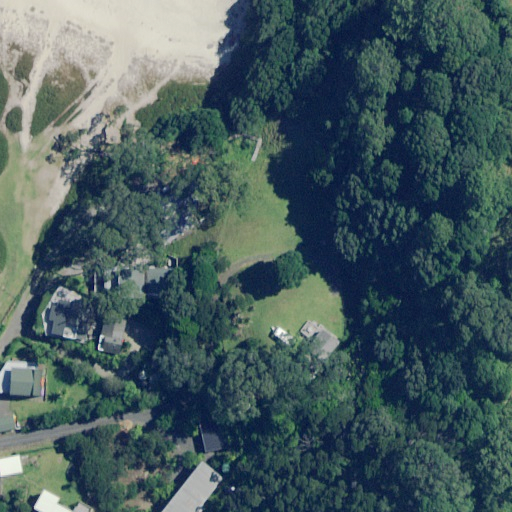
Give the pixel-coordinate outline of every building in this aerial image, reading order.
[(177,258),(148,256),(148,268),(125,267),(124,298),(175,300),(177,258)] [(61,337),(64,323),(81,326),(86,302),(74,299),(73,304),(50,299),(46,321),(51,322),(48,335),(61,337)] [(326,358),(338,342),(315,324),(303,340),(326,358)] [(118,354),(122,337),(100,332),(96,349),(118,354)] [(32,368),(7,367),(6,396),(31,397),(32,368)] [(0,432),(14,429),(11,415),(0,417),(0,432)] [(227,449),(224,424),(199,427),(202,452),(227,449)] [(0,476),(20,473),(17,457),(0,460),(0,476)] [(195,511),(221,479),(200,462),(159,511),(195,511)] [(57,500),(42,492),(31,511),(33,511),(88,511),(75,505),(71,511),(69,511),(54,504),(57,500)]
